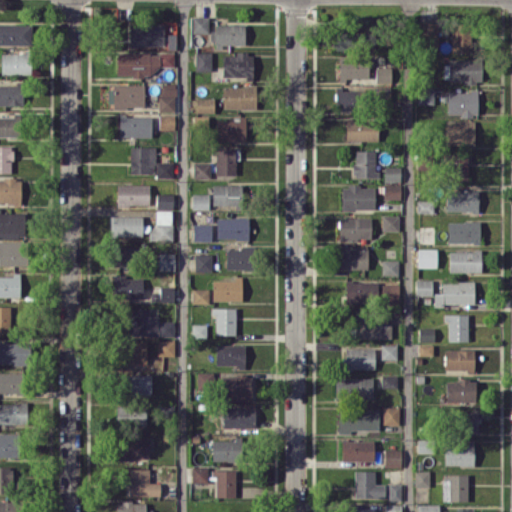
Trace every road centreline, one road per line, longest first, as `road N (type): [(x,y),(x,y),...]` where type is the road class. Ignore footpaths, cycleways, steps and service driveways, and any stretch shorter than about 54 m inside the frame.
road 1 (residential): [(70,0),(70,511)]
road 2 (residential): [(296,0),(296,511)]
